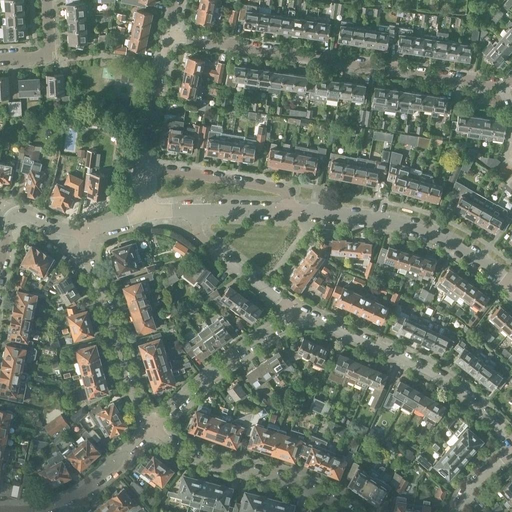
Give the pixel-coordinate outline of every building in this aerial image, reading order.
[(4,0),(5,12),(24,11),(22,0),(4,0)] [(200,0),(198,8),(218,12),(220,0),(200,0)] [(65,4),(66,18),(85,16),(93,16),(92,2),(84,2),(84,3),(65,4)] [(330,17),(336,18),(338,3),(332,2),(330,17)] [(255,28),(258,6),(241,3),(238,19),(244,20),(243,26),(255,28)] [(338,3),(336,18),(342,19),(344,4),(338,3)] [(267,29),(270,8),(259,6),(258,6),(255,28),(267,29)] [(221,13),(218,12),(198,8),(196,20),(211,24),(213,17),(220,18),(221,13)] [(279,31),(281,15),(270,14),(271,8),(270,8),(267,29),(279,31)] [(495,14),(499,18),(503,13),(499,9),(495,14)] [(134,22),(149,26),(152,13),(136,10),(134,22)] [(291,33),(293,17),(294,11),(289,10),(288,16),(281,15),(279,31),(291,33)] [(5,12),(6,25),(24,24),(24,11),(5,12)] [(114,12),(113,18),(124,21),(126,15),(114,12)] [(237,16),(230,14),(227,14),(226,18),(229,19),(227,27),(234,29),(237,16)] [(490,19),(495,23),(499,18),(495,14),(490,19)] [(306,15),(305,19),(303,35),(315,37),(317,21),(317,17),(306,15)] [(66,18),(67,31),(86,30),(85,16),(66,18)] [(291,33),(303,35),(305,19),(293,17),(291,33)] [(330,19),(317,17),(317,21),(315,37),(327,39),(330,19)] [(339,34),(338,40),(350,42),(353,26),(353,22),(342,20),(341,24),(341,25),(339,34)] [(131,34),(147,38),(149,26),(134,22),(131,34)] [(24,24),(6,25),(6,39),(25,37),(24,24)] [(376,30),(374,46),(386,48),(387,42),(392,42),(393,42),(395,25),(389,24),(389,26),(378,24),(377,30),(376,30)] [(353,26),(350,42),(362,44),(365,28),(353,26)] [(397,50),(409,52),(412,35),(413,29),(395,26),(393,43),(398,44),(397,50)] [(365,28),(362,44),(374,46),(376,30),(365,28)] [(511,30),(510,28),(502,37),(511,45),(511,30)] [(86,30),(67,31),(68,44),(76,43),(76,47),(83,48),(84,43),(86,43),(86,30)] [(144,50),(147,38),(131,34),(128,47),(144,50)] [(409,52),(421,53),(424,37),(412,35),(409,52)] [(433,55),(436,36),(424,35),(424,37),(421,53),(433,55)] [(103,51),(106,36),(98,36),(96,50),(103,51)] [(445,57),(447,41),(448,38),(436,36),(433,55),(445,57)] [(511,45),(502,37),(494,46),(506,56),(511,48),(511,45)] [(445,57),(456,59),(459,43),(447,41),(445,57)] [(489,42),(482,51),(486,55),(498,65),(506,56),(494,46),(489,42)] [(113,53),(126,54),(127,47),(122,46),(122,44),(115,43),(113,53)] [(459,43),(456,59),(469,61),(471,45),(459,43)] [(187,57),(185,69),(200,72),(200,73),(215,76),(215,75),(221,77),(224,63),(218,63),(216,71),(201,67),(203,60),(187,57)] [(224,84),(224,85),(234,87),(235,87),(238,80),(241,81),(245,81),(247,67),(234,65),(233,73),(227,73),(224,84)] [(245,81),(244,87),(256,89),(256,88),(257,83),(259,69),(247,67),(245,81)] [(198,85),(200,73),(200,72),(185,69),(182,81),(198,85)] [(257,83),(256,88),(268,90),(269,85),(271,71),(259,69),(257,83)] [(268,90),(267,91),(279,93),(280,87),(282,72),(271,71),(269,85),(268,90)] [(38,80),(38,88),(39,88),(46,87),(47,93),(63,92),(62,72),(46,73),(46,79),(38,80)] [(282,72),(280,87),(292,89),(294,74),(282,72)] [(292,89),(292,94),(304,95),(305,91),(310,91),(311,81),(306,80),(306,76),(294,74),(292,89)] [(0,96),(8,96),(7,76),(0,76),(0,96)] [(38,77),(18,78),(19,94),(28,94),(28,100),(39,99),(39,93),(39,88),(38,88),(38,80),(38,77)] [(310,91),(309,98),(326,101),(326,99),(327,94),(329,79),(317,78),(315,91),(310,91)] [(327,94),(326,99),(338,100),(338,96),(341,81),(329,79),(327,94)] [(198,104),(206,105),(208,105),(209,99),(201,98),(204,86),(198,85),(182,81),(179,94),(187,95),(186,101),(198,104)] [(341,81),(338,96),(351,98),(353,83),(341,81)] [(351,98),(350,101),(362,103),(365,103),(367,93),(364,92),(365,85),(353,83),(351,98)] [(384,109),(387,88),(375,86),(373,101),(372,107),(384,109)] [(396,111),(396,110),(395,110),(399,90),(387,88),(384,109),(396,111)] [(395,110),(396,110),(407,112),(411,92),(399,90),(395,110)] [(414,108),(420,109),(423,94),(411,92),(407,112),(413,113),(414,108)] [(420,109),(431,110),(432,110),(434,96),(423,94),(420,109)] [(63,99),(62,99),(63,113),(70,113),(69,95),(63,96),(63,99)] [(446,98),(434,96),(432,110),(431,110),(431,116),(437,117),(438,111),(450,113),(451,103),(446,102),(446,98)] [(222,97),(221,105),(228,106),(230,98),(222,97)] [(364,125),(366,110),(360,109),(358,124),(364,125)] [(372,111),(366,110),(364,125),(370,126),(372,111)] [(452,120),(451,128),(463,130),(463,132),(468,133),(468,131),(470,116),(458,114),(457,121),(452,120)] [(470,116),(468,131),(480,132),(482,117),(470,116)] [(480,132),(479,138),(481,139),(488,140),(491,140),(491,139),(494,119),(482,117),(480,132)] [(311,126),(312,120),(301,118),(300,125),(311,126)] [(494,119),(491,139),(492,140),(503,141),(504,136),(506,121),(494,119)] [(167,147),(179,149),(183,127),(170,125),(169,130),(165,129),(164,136),(168,137),(167,147)] [(183,127),(179,149),(191,151),(192,145),(193,145),(199,146),(202,126),(195,125),(195,129),(183,127)] [(205,153),(217,155),(220,139),(221,132),(211,131),(211,127),(202,126),(199,146),(206,148),(205,153)] [(264,139),(265,132),(266,127),(259,126),(255,145),(244,143),(241,159),(253,161),(255,150),(262,151),(264,139)] [(331,127),(328,142),(334,143),(337,128),(331,127)] [(379,139),(381,131),(374,130),(373,138),(379,139)] [(217,155),(229,157),(232,141),(233,134),(221,132),(220,139),(217,155)] [(245,136),(233,134),(232,141),(229,157),(241,159),(244,143),(245,136)] [(411,135),(409,143),(416,145),(418,136),(411,135)] [(418,136),(417,144),(429,146),(430,138),(418,136)] [(279,166),(282,150),(276,149),(277,144),(271,143),(270,148),(267,163),(279,166)] [(291,168),(294,152),(288,151),(290,144),(283,143),(282,150),(279,166),(291,168)] [(26,144),(24,154),(30,155),(29,159),(28,163),(34,164),(34,160),(38,161),(40,151),(33,150),(33,145),(26,144)] [(303,170),(307,147),(295,145),(294,152),(291,168),(303,170)] [(307,147),(303,170),(315,172),(317,159),(324,160),(326,148),(318,146),(318,150),(307,147)] [(367,166),(364,182),(376,184),(378,177),(384,178),(385,178),(390,150),(382,149),(380,161),(376,160),(376,161),(369,159),(367,166)] [(86,172),(84,191),(88,192),(87,197),(104,199),(107,175),(90,173),(91,167),(93,167),(95,151),(87,150),(85,166),(87,166),(86,172)] [(390,161),(387,178),(393,180),(391,188),(403,191),(410,167),(402,165),(399,164),(402,154),(392,151),(390,161)] [(12,170),(20,172),(22,162),(23,162),(24,152),(20,152),(19,152),(17,161),(12,160),(11,165),(11,164),(0,162),(0,185),(1,186),(2,182),(10,184),(12,170)] [(331,152),(328,166),(330,166),(329,175),(340,177),(344,162),(345,155),(331,152)] [(461,169),(467,171),(474,158),(467,153),(461,169)] [(344,162),(340,177),(352,180),(355,164),(357,158),(345,155),(344,162)] [(355,164),(352,180),(364,182),(367,166),(369,159),(357,157),(357,158),(355,164)] [(488,157),(487,165),(488,166),(496,159),(488,157)] [(496,159),(488,166),(492,170),(500,161),(496,158),(496,159)] [(28,163),(23,162),(22,162),(20,172),(26,173),(26,174),(28,174),(25,186),(26,187),(25,190),(28,191),(27,195),(34,197),(36,193),(39,194),(40,190),(41,191),(45,177),(44,177),(45,173),(34,170),(36,164),(34,164),(28,163)] [(448,180),(454,182),(461,167),(455,164),(448,180)] [(410,167),(403,191),(414,194),(419,179),(421,173),(421,170),(410,167)] [(419,179),(414,194),(426,198),(430,182),(431,182),(433,176),(421,173),(419,179)] [(56,184),(50,197),(51,197),(54,199),(51,205),(64,211),(67,205),(68,202),(72,204),(72,205),(81,206),(83,183),(75,182),(68,179),(65,187),(60,185),(57,184),(56,184)] [(472,200),(476,192),(456,180),(449,197),(456,201),(453,207),(463,214),(471,200),(472,200)] [(430,182),(426,198),(438,201),(442,186),(431,182),(430,182)] [(474,220),(486,198),(476,192),(472,200),(471,200),(463,214),(474,220)] [(484,226),(492,212),(497,204),(486,198),(474,220),(484,226)] [(497,204),(492,212),(484,226),(495,232),(498,227),(504,230),(509,221),(504,218),(507,213),(506,209),(497,204)] [(321,240),(317,245),(324,249),(327,245),(321,240)] [(350,256),(351,242),(332,240),(330,254),(350,256)] [(173,247),(184,253),(187,248),(177,241),(173,247)] [(114,263),(137,255),(135,249),(137,248),(135,242),(110,251),(114,263)] [(371,244),(351,242),(350,256),(349,262),(367,264),(363,276),(370,279),(375,263),(369,261),(369,258),(371,244)] [(31,270),(42,251),(31,245),(28,244),(26,246),(25,249),(28,251),(21,264),(31,270)] [(311,248),(304,258),(316,267),(324,257),(327,259),(328,253),(328,252),(324,249),(317,245),(314,250),(311,248)] [(381,248),(376,263),(378,264),(385,260),(391,262),(390,264),(395,266),(400,249),(389,246),(387,250),(381,248)] [(400,249),(395,266),(399,267),(398,270),(405,272),(407,268),(412,253),(400,249)] [(52,257),(42,251),(31,270),(41,276),(49,263),(52,265),(54,262),(55,259),(52,258),(52,257)] [(405,272),(405,275),(416,279),(423,257),(412,253),(407,268),(405,272)] [(139,261),(137,255),(114,263),(117,274),(143,266),(141,260),(139,261)] [(423,257),(416,279),(417,279),(418,274),(422,275),(423,273),(430,275),(435,261),(423,257)] [(304,258),(297,267),(309,277),(311,274),(314,276),(319,270),(316,267),(304,258)] [(193,265),(186,275),(195,282),(197,279),(199,280),(200,281),(201,281),(210,289),(212,287),(218,281),(208,272),(209,271),(199,263),(197,267),(196,268),(193,265)] [(148,273),(157,270),(155,264),(146,267),(148,273)] [(45,285),(41,292),(47,294),(48,294),(49,288),(50,285),(54,283),(60,293),(74,284),(67,273),(67,274),(64,269),(61,271),(58,266),(50,277),(50,278),(45,285)] [(330,270),(325,266),(321,271),(326,274),(330,270)] [(297,267),(289,278),(294,281),(291,286),(300,293),(306,285),(304,284),(306,281),(311,284),(311,285),(316,288),(324,294),(323,297),(327,299),(328,299),(331,293),(326,289),(319,284),(314,280),(309,277),(297,267)] [(448,289),(459,275),(449,268),(440,280),(446,285),(445,287),(448,289)] [(389,284),(391,279),(393,272),(389,271),(386,277),(387,278),(385,282),(389,284)] [(126,299),(143,293),(150,291),(150,290),(148,281),(153,279),(151,273),(130,280),(132,285),(123,287),(125,291),(123,291),(126,299)] [(175,273),(162,282),(165,288),(179,279),(175,273)] [(23,289),(27,276),(23,275),(20,283),(16,282),(15,287),(23,289)] [(456,300),(460,294),(468,282),(459,275),(448,289),(446,293),(456,300)] [(468,303),(470,300),(478,289),(468,282),(460,294),(466,299),(464,300),(468,303)] [(36,291),(32,291),(41,292),(45,285),(41,283),(36,291)] [(74,284),(60,293),(67,303),(80,295),(74,284)] [(347,308),(355,291),(343,286),(343,287),(336,284),(332,294),(338,297),(336,303),(347,308)] [(224,301),(231,306),(240,294),(229,287),(222,297),(219,295),(220,294),(216,289),(214,290),(212,292),(203,298),(206,304),(214,299),(221,305),(224,301)] [(423,302),(428,291),(422,288),(417,299),(423,302)] [(478,289),(470,300),(468,303),(472,306),(474,304),(480,308),(488,296),(478,289)] [(15,296),(14,300),(15,301),(15,302),(34,306),(36,296),(42,297),(43,296),(47,297),(48,294),(47,294),(41,292),(32,291),(32,293),(18,290),(17,295),(15,296)] [(358,312),(363,300),(365,296),(355,291),(347,308),(358,312)] [(435,294),(428,291),(423,302),(429,305),(435,294)] [(369,317),(376,301),(378,297),(367,292),(365,296),(363,300),(358,312),(369,317)] [(396,304),(401,294),(395,292),(390,302),(396,304)] [(130,310),(149,304),(148,300),(146,301),(143,293),(126,299),(130,310)] [(231,306),(241,314),(250,302),(240,294),(231,306)] [(388,306),(376,301),(369,317),(380,322),(388,306)] [(13,307),(12,311),(13,313),(32,317),(34,306),(15,302),(14,306),(13,307)] [(250,302),(241,314),(252,321),(260,310),(250,302)] [(133,322),(151,316),(148,309),(151,308),(149,304),(130,310),(133,322)] [(393,324),(392,328),(398,331),(396,336),(401,339),(403,334),(408,336),(416,321),(418,316),(412,313),(410,314),(410,315),(406,314),(401,311),(402,309),(400,305),(397,304),(393,312),(398,315),(393,324)] [(77,305),(67,309),(69,315),(68,315),(71,327),(90,322),(88,317),(89,317),(87,311),(86,310),(85,310),(85,308),(78,310),(77,306),(77,305)] [(500,306),(490,317),(495,321),(494,323),(498,327),(509,314),(500,306)] [(416,321),(408,336),(419,341),(426,326),(429,322),(428,322),(422,319),(425,313),(420,311),(418,316),(416,321)] [(11,315),(10,319),(12,320),(11,325),(29,328),(32,317),(13,313),(13,314),(11,315)] [(472,327),(479,318),(475,314),(467,323),(472,327)] [(511,316),(509,314),(498,327),(501,330),(503,328),(508,333),(511,328),(511,316)] [(210,327),(209,327),(221,344),(231,336),(230,334),(233,331),(231,329),(233,327),(228,319),(227,319),(223,316),(222,315),(208,326),(210,327)] [(153,323),(151,316),(133,322),(136,329),(137,329),(139,333),(157,327),(155,322),(153,323)] [(426,326),(419,341),(430,346),(437,332),(440,327),(433,323),(436,318),(432,316),(431,316),(429,320),(428,322),(429,322),(426,326)] [(173,320),(166,323),(168,329),(175,327),(173,320)] [(437,332),(430,346),(442,352),(444,346),(449,349),(455,337),(450,335),(450,333),(449,331),(448,330),(447,328),(445,327),(447,323),(442,321),(440,327),(437,332)] [(90,322),(71,327),(75,339),(93,334),(90,322)] [(9,326),(8,330),(9,332),(8,336),(14,338),(13,342),(32,346),(32,345),(33,341),(27,340),(29,328),(11,325),(10,325),(9,326)] [(199,335),(211,351),(221,344),(209,327),(199,335)] [(483,337),(486,340),(491,334),(488,331),(483,337)] [(140,345),(139,347),(140,351),(142,352),(144,356),(165,349),(164,345),(160,332),(152,334),(154,339),(147,341),(146,343),(140,345)] [(199,335),(199,334),(188,341),(188,340),(183,344),(192,357),(197,354),(200,359),(211,351),(199,335)] [(491,334),(486,340),(489,343),(494,337),(491,334)] [(463,366),(477,348),(471,344),(474,340),(470,337),(467,341),(462,337),(454,347),(459,352),(453,359),(463,366)] [(288,350),(289,353),(290,353),(292,360),(300,358),(302,353),(309,356),(315,343),(303,338),(297,351),(294,352),(293,349),(288,350)] [(4,350),(3,354),(4,355),(4,356),(23,360),(26,361),(30,361),(31,359),(32,360),(35,359),(37,350),(35,348),(32,347),(32,346),(13,342),(12,346),(6,344),(5,349),(4,350)] [(79,349),(77,349),(80,361),(98,356),(96,352),(97,350),(96,346),(95,345),(94,345),(91,345),(90,342),(78,345),(79,349)] [(315,343),(309,356),(315,359),(313,363),(323,368),(327,357),(323,355),(326,348),(315,343)] [(486,356),(480,351),(484,347),(480,344),(477,348),(463,366),(473,374),(486,356)] [(180,345),(171,348),(173,352),(177,354),(184,351),(180,345)] [(503,357),(508,351),(505,348),(500,354),(503,357)] [(165,349),(144,356),(145,360),(144,362),(145,366),(147,367),(147,368),(170,360),(167,353),(166,353),(165,349)] [(473,374),(482,381),(492,368),(496,364),(490,359),(493,355),(490,351),(486,356),(473,374)] [(511,354),(508,351),(503,357),(507,360),(511,354)] [(292,360),(290,353),(289,353),(285,354),(281,357),(278,352),(268,359),(276,371),(282,367),(284,369),(293,371),(294,368),(295,367),(292,362),(292,360)] [(333,366),(328,378),(339,384),(351,358),(339,353),(334,367),(333,366)] [(1,362),(1,365),(2,367),(20,371),(23,360),(4,356),(3,361),(1,362)] [(98,356),(80,361),(83,373),(101,368),(99,363),(100,361),(99,358),(98,357),(98,356)] [(351,358),(339,384),(346,386),(348,381),(354,383),(357,377),(362,364),(351,358)] [(257,366),(266,379),(276,371),(268,359),(257,366)] [(147,368),(146,369),(148,373),(149,374),(151,379),(168,373),(172,372),(171,368),(172,367),(170,360),(147,368)] [(357,377),(354,383),(362,386),(366,388),(368,382),(374,369),(362,364),(357,377)] [(266,379),(257,366),(246,374),(255,386),(266,379)] [(0,368),(0,374),(0,375),(0,379),(24,384),(26,384),(28,373),(20,371),(2,367),(2,368),(0,368)] [(101,368),(83,373),(86,384),(104,379),(105,377),(104,374),(102,373),(101,368)] [(506,379),(492,368),(482,381),(492,388),(495,385),(499,388),(506,379)] [(374,369),(368,382),(376,386),(372,395),(374,396),(370,405),(378,409),(386,389),(380,386),(381,385),(386,374),(374,369)] [(168,373),(151,379),(152,382),(151,384),(152,388),(154,389),(155,390),(156,392),(159,394),(162,393),(163,390),(163,387),(174,384),(172,377),(173,376),(172,372),(168,373)] [(285,383),(279,374),(275,377),(278,382),(279,382),(281,386),(285,383)] [(0,379),(0,391),(1,392),(1,394),(16,398),(17,395),(22,396),(23,391),(24,384),(0,379)] [(82,389),(80,390),(81,394),(83,398),(85,401),(87,403),(100,397),(99,393),(107,391),(107,390),(108,388),(107,385),(105,384),(104,379),(86,384),(81,385),(82,389)] [(389,392),(383,405),(388,407),(392,406),(394,402),(400,405),(411,387),(400,380),(393,393),(393,394),(389,392)] [(248,396),(241,387),(237,382),(227,390),(230,393),(224,398),(227,402),(231,403),(235,400),(237,403),(248,396)] [(400,406),(411,412),(415,406),(422,393),(411,387),(400,405),(400,406)] [(422,393),(415,406),(426,412),(434,400),(422,393)] [(331,404),(322,401),(314,397),(309,408),(326,416),(331,404)] [(426,412),(423,418),(429,422),(427,427),(431,429),(437,418),(444,406),(434,400),(426,412)] [(99,404),(89,411),(92,416),(92,417),(93,417),(94,417),(99,426),(104,423),(120,413),(113,402),(110,403),(108,405),(109,405),(102,409),(99,404)] [(252,412),(246,433),(247,433),(252,434),(248,444),(250,445),(251,446),(254,447),(255,447),(257,447),(260,448),(266,429),(255,426),(258,418),(260,417),(267,412),(263,406),(257,411),(252,412)] [(212,437),(212,438),(224,442),(230,423),(231,420),(225,418),(228,409),(223,407),(221,413),(222,413),(220,417),(212,437)] [(0,424),(10,426),(12,417),(11,417),(13,411),(10,409),(6,409),(6,411),(0,409),(0,424)] [(329,409),(325,417),(332,420),(335,412),(329,409)] [(188,424),(186,427),(189,430),(201,434),(208,415),(201,412),(195,410),(193,418),(190,424),(188,424)] [(447,427),(458,415),(453,411),(443,424),(447,427)] [(230,423),(224,442),(235,445),(240,431),(246,433),(252,412),(231,421),(231,420),(230,423)] [(56,418),(65,431),(70,427),(61,414),(56,418)] [(104,423),(99,426),(105,436),(110,433),(110,434),(111,436),(116,433),(116,432),(127,425),(120,414),(104,423)] [(201,434),(212,438),(212,437),(220,417),(214,415),(214,417),(208,415),(201,434)] [(56,418),(49,422),(59,435),(60,434),(65,431),(56,418)] [(53,439),(59,435),(49,422),(44,426),(53,439)] [(464,422),(454,433),(457,436),(459,438),(475,451),(484,440),(478,435),(477,436),(466,426),(468,425),(464,422)] [(266,429),(260,448),(263,449),(265,450),(265,451),(269,452),(270,452),(271,452),(278,429),(279,426),(268,423),(266,429)] [(338,432),(341,426),(335,423),(333,428),(332,430),(338,432)] [(0,436),(7,438),(10,426),(0,424),(0,436)] [(360,424),(357,431),(365,434),(368,428),(360,424)] [(371,428),(368,434),(379,441),(383,434),(371,428)] [(88,432),(88,433),(95,439),(94,439),(97,442),(101,438),(94,429),(88,432)] [(278,429),(271,452),(272,452),(273,453),(276,455),(277,454),(279,454),(282,456),(288,436),(285,435),(286,431),(278,429)] [(288,436),(282,456),(286,457),(294,459),(296,453),(302,455),(309,435),(291,429),(290,430),(288,436)] [(86,438),(77,446),(90,460),(100,451),(91,442),(94,439),(95,439),(88,433),(88,432),(86,430),(82,434),(86,438)] [(450,438),(446,442),(452,447),(467,460),(475,451),(459,438),(457,436),(454,433),(450,438)] [(53,439),(52,440),(56,444),(63,439),(60,434),(59,435),(53,439)] [(309,435),(302,455),(307,458),(305,462),(310,465),(311,466),(314,467),(315,467),(316,467),(324,448),(327,441),(310,434),(309,435)] [(37,451),(49,442),(35,440),(33,450),(37,451)] [(392,443),(388,441),(382,450),(387,453),(392,443)] [(335,453),(327,472),(328,472),(329,474),(332,475),(333,474),(338,476),(342,467),(345,460),(346,460),(351,463),(358,444),(354,442),(350,451),(349,450),(346,456),(343,454),(342,456),(335,453)] [(67,448),(62,453),(69,462),(71,460),(80,469),(90,460),(77,446),(72,450),(71,451),(69,449),(67,448)] [(403,450),(397,446),(393,452),(400,456),(403,450)] [(445,449),(441,454),(443,456),(459,469),(467,460),(452,447),(447,451),(445,449)] [(0,459),(2,460),(8,461),(8,460),(9,456),(10,449),(5,448),(4,449),(0,448),(0,459)] [(324,448),(316,467),(321,469),(321,471),(325,472),(326,471),(327,472),(335,453),(324,448)] [(406,448),(402,456),(409,461),(410,459),(412,461),(415,456),(412,454),(414,452),(406,448)] [(150,480),(163,463),(153,455),(145,467),(142,464),(137,470),(150,480)] [(428,470),(432,465),(420,455),(416,459),(428,470)] [(437,459),(433,463),(448,477),(451,473),(453,475),(459,469),(443,456),(439,461),(437,459)] [(51,466),(59,482),(71,475),(71,473),(68,470),(65,465),(64,465),(62,460),(51,466)] [(350,469),(346,477),(350,480),(348,484),(353,486),(353,488),(356,490),(357,490),(358,490),(368,473),(358,466),(359,465),(359,464),(353,461),(350,469)] [(172,470),(163,463),(150,480),(160,487),(172,470)] [(47,488),(59,482),(51,466),(40,471),(43,476),(42,477),(45,483),(45,486),(47,488)] [(368,473),(358,490),(359,491),(360,493),(362,494),(364,494),(368,497),(379,479),(385,467),(382,466),(379,467),(377,471),(371,468),(368,473)] [(396,472),(389,483),(396,487),(401,478),(402,476),(396,472)] [(508,482),(500,488),(505,494),(503,496),(506,500),(507,500),(511,495),(511,474),(506,480),(508,482)] [(30,476),(24,475),(22,485),(28,486),(30,476)] [(168,491),(167,495),(182,499),(181,502),(189,504),(191,497),(196,479),(184,476),(182,481),(181,480),(179,488),(180,488),(179,493),(168,491)] [(401,478),(396,487),(395,488),(401,492),(407,481),(401,478)] [(196,479),(191,497),(202,500),(207,482),(196,479)] [(368,497),(368,498),(369,499),(369,500),(372,502),(374,502),(375,503),(376,502),(379,504),(382,500),(387,492),(386,492),(390,486),(379,479),(368,497)] [(134,481),(130,486),(138,496),(144,488),(134,481)] [(207,482),(202,500),(214,503),(219,485),(207,482)] [(214,503),(212,511),(215,511),(232,511),(235,503),(232,502),(231,506),(226,505),(228,500),(229,501),(231,493),(230,493),(231,488),(219,485),(214,503)] [(445,490),(440,487),(435,495),(441,498),(445,490)] [(117,490),(112,493),(113,495),(112,496),(124,511),(124,510),(125,511),(129,511),(132,510),(136,511),(149,511),(145,506),(144,507),(142,506),(143,505),(137,498),(135,500),(133,497),(131,499),(131,498),(126,492),(127,492),(126,489),(124,488),(123,488),(118,492),(117,490)] [(232,511),(253,511),(258,495),(245,492),(244,497),(243,496),(241,504),(239,504),(235,503),(232,511)] [(253,511),(265,511),(269,498),(258,495),(253,511)] [(506,500),(502,503),(503,503),(506,507),(510,504),(511,502),(511,495),(507,500),(506,500)] [(103,502),(103,503),(109,511),(121,511),(124,511),(112,496),(109,499),(106,499),(104,501),(103,502)] [(147,496),(143,501),(152,508),(157,501),(151,496),(150,498),(147,496)] [(396,496),(394,509),(397,510),(397,511),(396,511),(395,511),(412,511),(414,504),(405,502),(406,497),(396,496)] [(265,511),(277,511),(281,501),(269,498),(265,511)] [(414,504),(412,511),(428,511),(429,503),(430,501),(424,500),(423,505),(422,505),(414,504)] [(292,511),(293,510),(292,509),(293,504),(281,501),(277,511),(292,511)] [(493,510),(499,505),(497,501),(490,506),(493,510)] [(97,507),(93,510),(94,511),(109,511),(103,503),(102,503),(100,504),(97,505),(97,507)]
